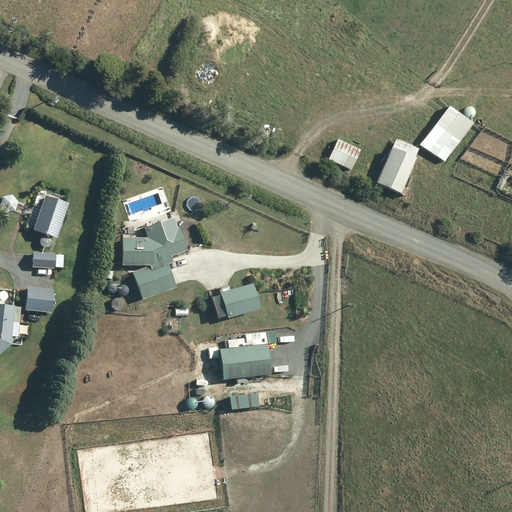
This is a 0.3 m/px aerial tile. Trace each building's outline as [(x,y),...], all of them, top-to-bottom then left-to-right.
[(448,105),(435,124),(461,141),(474,122),(448,105)] [(361,150),(338,139),(328,160),(351,171),(361,150)] [(419,149),(397,140),(378,183),(405,195),(408,188),(403,186),(419,149)] [(49,193),(34,229),(58,238),(73,202),(49,193)] [(142,298),(177,286),(167,258),(188,251),(177,218),(148,228),(150,232),(126,232),(125,268),(145,268),(133,273),(142,298)] [(36,254),(36,267),(64,267),(64,256),(56,256),(56,254),(36,254)] [(260,309),(254,284),(222,292),(228,317),(260,309)] [(28,289),(27,311),(51,312),(52,289),(28,289)] [(16,306),(0,305),(0,356),(12,346),(12,336),(18,336),(19,322),(16,322),(16,306)] [(271,373),(267,343),(220,347),(224,379),(271,373)] [(230,395),(230,408),(260,407),(259,394),(230,395)]
